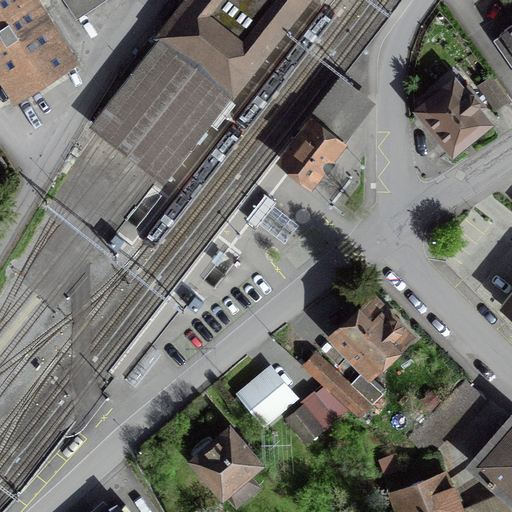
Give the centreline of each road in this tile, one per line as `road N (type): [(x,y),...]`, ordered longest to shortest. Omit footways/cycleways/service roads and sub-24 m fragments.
road 1 (residential): [(45,511),(244,340),(396,223)]
road 2 (residential): [(45,161),(166,0)]
road 3 (residential): [(396,223),(428,283),(511,363)]
road 4 (residential): [(396,223),(511,148)]
